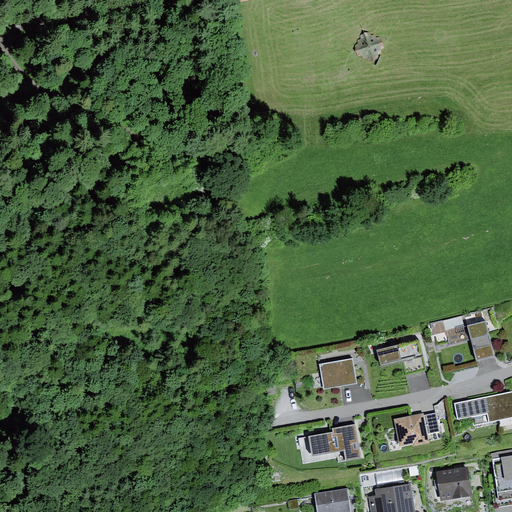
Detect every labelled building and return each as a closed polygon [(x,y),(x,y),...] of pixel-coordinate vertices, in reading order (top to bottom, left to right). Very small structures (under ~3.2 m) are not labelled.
[(485,322),(445,331),(450,345),(472,340),(476,362),(494,357),(485,322)] [(417,339),(375,350),(379,367),(403,361),(406,375),(425,370),(417,339)] [(353,359),(320,364),(324,390),(357,385),(353,359)] [(511,391),(485,397),(488,414),(490,423),(499,421),(500,427),(511,424),(511,391)] [(485,397),(455,404),(458,421),(472,418),(473,426),(490,423),(488,414),(485,397)] [(424,414),(394,420),(399,446),(410,444),(410,447),(427,444),(425,434),(439,432),(436,414),(424,416),(424,414)] [(333,433),(310,437),(313,455),(344,450),(346,462),(361,459),(355,425),(333,429),(333,433)] [(511,451),(492,454),(497,489),(492,490),(495,508),(511,505),(511,451)] [(468,467),(437,472),(441,502),(472,497),(468,467)] [(376,497),(370,498),(371,511),(415,511),(411,484),(375,489),(376,497)] [(351,511),(348,489),(315,494),(317,511),(351,511)] [(297,500),(289,501),(290,509),(299,508),(297,500)]
